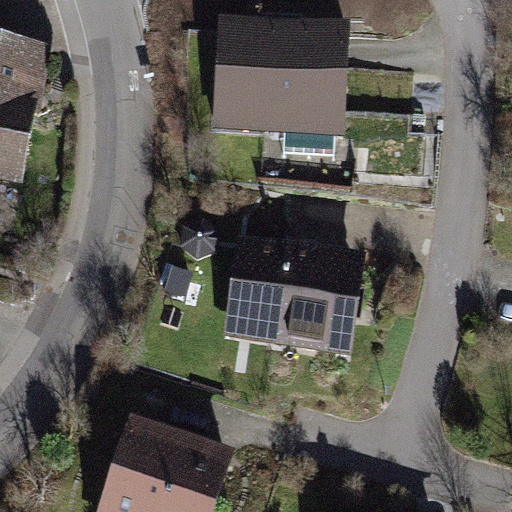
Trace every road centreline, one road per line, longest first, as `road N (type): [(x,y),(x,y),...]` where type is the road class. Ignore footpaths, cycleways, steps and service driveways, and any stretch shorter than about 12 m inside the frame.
road 1 (residential): [(455,0),(447,242),(402,477)]
road 2 (residential): [(95,0),(112,70),(106,282),(0,437)]
